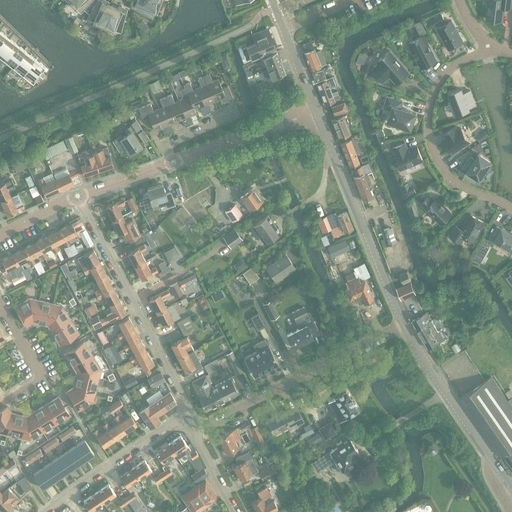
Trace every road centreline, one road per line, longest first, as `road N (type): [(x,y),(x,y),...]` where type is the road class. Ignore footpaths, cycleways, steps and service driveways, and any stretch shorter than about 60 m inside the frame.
road 1 (residential): [(189,413),(79,197)]
road 2 (residential): [(193,431),(404,324)]
road 3 (secondary): [(404,324),(317,110)]
road 4 (residential): [(511,207),(457,182),(432,147),(436,90),(458,63),(478,54)]
road 5 (residential): [(50,511),(189,413)]
road 6 (secondary): [(490,455),(404,324)]
road 7 (residential): [(173,162),(317,110)]
road 8 (residential): [(0,404),(46,376),(0,298)]
